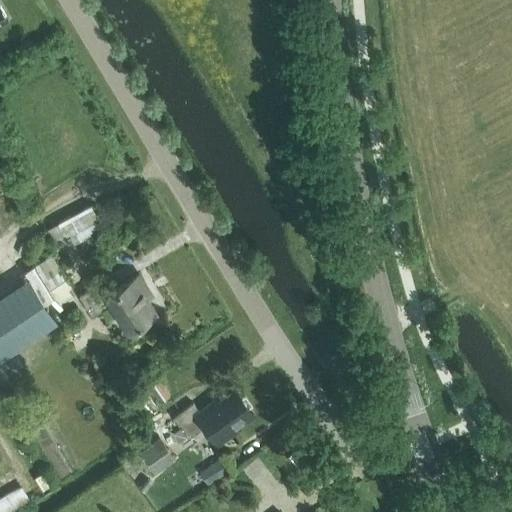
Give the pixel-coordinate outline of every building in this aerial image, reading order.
[(49,227),(58,242),(66,238),(70,246),(100,229),(95,221),(99,219),(90,204),(49,227)] [(17,336),(74,297),(64,282),(68,279),(50,252),(0,286),(0,366),(25,349),(17,336)] [(128,329),(155,312),(142,290),(146,287),(139,275),(109,293),(101,281),(79,295),(92,317),(113,304),(128,329)] [(169,394),(157,378),(148,385),(159,401),(169,394)] [(171,416),(179,427),(172,433),(182,447),(191,441),(188,437),(204,426),(212,437),(234,421),(236,423),(252,411),(236,389),(217,402),(215,399),(199,411),(192,401),(171,416)] [(175,458),(162,439),(142,453),(155,472),(175,458)] [(205,468),(213,480),(226,470),(218,459),(205,468)] [(23,488),(0,501),(0,511),(16,511),(31,504),(23,488)]
